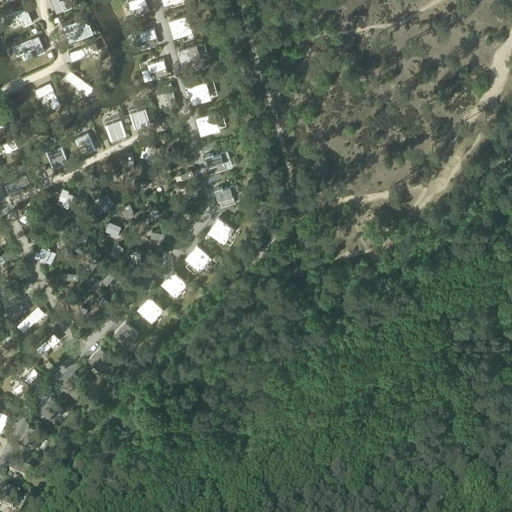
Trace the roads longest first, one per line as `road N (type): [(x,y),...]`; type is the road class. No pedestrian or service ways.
road 1 (track): [(267,250),(108,411),(52,511)]
road 2 (track): [(240,0),(305,213),(267,250)]
road 3 (track): [(511,44),(499,90),(449,174),(398,238),(360,251)]
road 4 (track): [(5,206),(189,116)]
